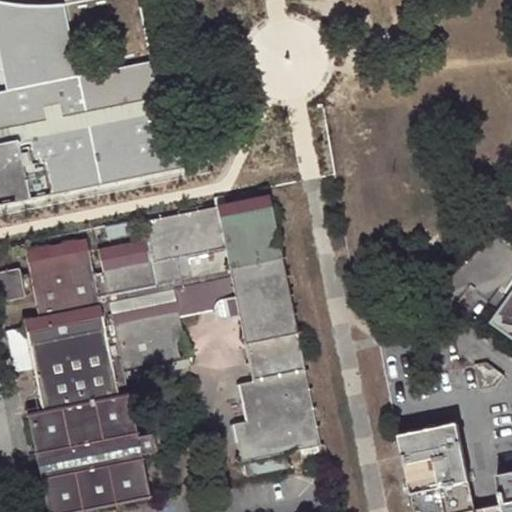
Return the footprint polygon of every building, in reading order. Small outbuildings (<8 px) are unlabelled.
[(0,208),(201,166),(198,154),(193,143),(189,139),(180,131),(177,123),(171,115),(162,109),(157,86),(149,62),(72,78),(63,42),(58,10),(43,11),(21,11),(0,9),(0,208)] [(150,431),(135,434),(128,395),(119,396),(117,390),(126,388),(125,380),(122,370),(187,356),(178,315),(174,291),(230,280),(233,295),(221,297),(218,298),(215,300),(213,302),(212,305),(211,309),(212,312),(213,314),(215,316),(218,318),(221,319),(224,319),(237,317),(250,381),(237,384),(245,420),(232,423),(240,461),(316,445),(265,197),(141,222),(144,239),(97,249),(102,272),(93,274),(85,238),(24,251),(38,317),(22,320),(24,327),(33,371),(42,411),(24,415),(44,511),(62,511),(147,495),(139,452),(155,448),(150,431)] [(135,217),(91,226),(94,240),(138,231),(135,217)] [(23,293),(18,268),(0,271),(0,301),(19,297),(23,293)] [(174,291),(178,315),(211,309),(212,305),(213,302),(215,300),(218,298),(221,297),(233,295),(230,280),(174,291)] [(511,288),(489,321),(511,337),(511,288)] [(5,331),(14,375),(33,371),(24,327),(5,331)] [(189,366),(187,356),(122,370),(125,380),(189,366)] [(495,367),(486,360),(475,364),(481,390),(496,387),(504,374),(495,367)] [(475,511),(458,426),(402,437),(416,511),(475,511)] [(511,511),(511,472),(498,476),(504,506),(505,511),(511,511)]
